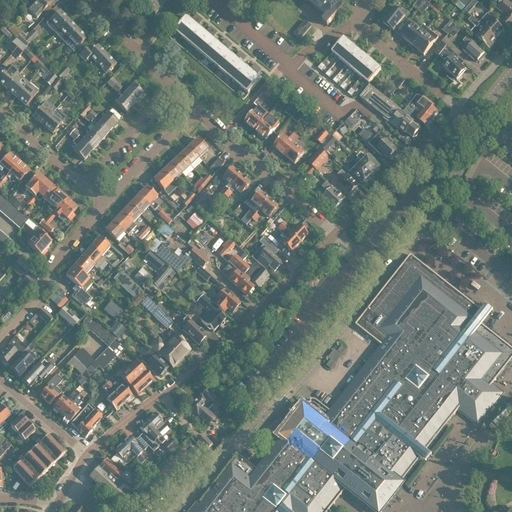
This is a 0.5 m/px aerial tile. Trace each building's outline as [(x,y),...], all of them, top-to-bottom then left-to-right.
[(47,0),(34,0),(31,3),(26,9),(36,17),(41,12),(44,8),(50,2),(47,0)] [(143,0),(142,2),(155,13),(156,13),(154,12),(158,8),(159,9),(164,3),(163,2),(164,0),(143,0)] [(311,0),(312,1),(317,5),(321,8),(322,9),(327,14),(324,17),(321,20),(326,25),(341,8),(343,6),(342,6),(341,7),(337,4),(338,2),(335,0),(311,0)] [(424,0),(416,0),(413,5),(417,9),(424,0)] [(424,0),(417,9),(422,13),(429,4),(424,0)] [(511,27),(511,5),(506,0),(499,0),(494,6),(505,15),(500,20),(511,29),(511,27)] [(437,1),(433,6),(438,9),(442,5),(437,1)] [(382,22),(393,31),(407,12),(402,9),(399,12),(393,8),(382,22)] [(59,10),(45,23),(55,33),(68,20),(59,10)] [(479,22),(496,37),(503,28),(486,13),(479,22)] [(195,22),(187,15),(175,29),(182,36),(181,37),(181,38),(195,22)] [(496,37),(479,22),(474,18),(471,22),(476,26),(472,32),(471,31),(470,31),(489,48),(494,42),(493,40),(496,37)] [(63,42),(67,38),(77,29),(68,20),(55,33),(63,42)] [(293,33),(299,38),(310,25),(304,20),(293,33)] [(455,25),(450,21),(442,30),(447,34),(455,25)] [(202,28),(195,22),(181,38),(182,38),(183,36),(190,42),(189,43),(189,44),(202,28)] [(402,38),(413,46),(427,28),(422,24),(419,28),(413,24),(402,38)] [(209,34),(202,28),(189,44),(190,42),(197,48),(196,50),(209,34)] [(437,37),(432,32),(427,28),(413,46),(423,55),(434,40),(437,37)] [(37,33),(33,29),(20,42),(21,43),(25,46),(37,33)] [(77,29),(67,38),(63,42),(73,51),(86,39),(77,29)] [(16,37),(20,42),(24,37),(20,33),(16,37)] [(217,40),(209,34),(196,50),(198,49),(204,54),(203,56),(217,40)] [(466,44),(462,49),(476,62),(477,61),(478,62),(480,61),(482,59),(482,57),(481,56),(484,52),(478,46),(479,46),(467,35),(462,40),(466,44)] [(445,37),(441,41),(446,45),(457,56),(461,52),(445,37)] [(7,48),(12,53),(21,43),(20,42),(19,41),(16,38),(7,48)] [(351,44),(343,38),(331,52),(339,58),(351,44)] [(224,47),(217,40),(203,56),(204,56),(205,55),(212,61),(210,62),(211,62),(224,47)] [(457,56),(446,45),(441,41),(433,51),(438,55),(439,54),(447,61),(442,66),(450,73),(447,76),(446,76),(447,77),(448,78),(450,80),(451,81),(453,82),(453,81),(455,78),(456,79),(466,70),(462,66),(465,63),(457,56)] [(21,43),(12,53),(17,57),(26,48),(25,46),(21,43)] [(84,61),(90,57),(96,64),(106,55),(97,45),(93,49),(88,44),(78,54),(84,61)] [(358,50),(351,44),(339,58),(346,65),(358,50)] [(231,53),(224,47),(211,62),(211,63),(212,61),(219,67),(218,68),(231,53)] [(365,57),(358,50),(346,65),(353,71),(365,57)] [(31,60),(34,56),(29,51),(26,55),(31,60)] [(239,59),(231,53),(218,68),(218,69),(220,67),(226,73),(225,74),(225,75),(239,59)] [(38,59),(39,60),(42,63),(46,59),(42,54),(38,59)] [(115,64),(106,55),(96,64),(105,73),(115,64)] [(373,63),(365,57),(353,71),(361,77),(373,63)] [(46,59),(42,63),(44,65),(47,67),(51,63),(46,59)] [(246,65),(239,59),(225,75),(226,75),(227,73),(234,79),(233,81),(246,65)] [(44,65),(42,63),(39,60),(35,64),(40,69),(44,65)] [(380,69),(373,63),(361,77),(368,84),(380,69)] [(0,83),(5,88),(14,78),(18,74),(9,65),(0,74),(0,83)] [(44,65),(40,69),(48,76),(44,81),(50,86),(50,85),(57,78),(57,77),(47,67),(44,65)] [(253,71),(246,65),(233,81),(234,80),(241,85),(240,87),(253,71)] [(65,66),(56,75),(60,78),(69,69),(65,66)] [(261,78),(253,71),(240,87),(242,86),(249,92),(261,78)] [(15,97),(24,87),(28,82),(18,74),(14,78),(5,88),(15,97)] [(390,84),(390,85),(396,89),(404,80),(397,75),(390,84)] [(111,88),(117,82),(112,77),(106,83),(111,88)] [(56,90),(62,82),(57,78),(50,85),(56,90)] [(28,82),(24,87),(15,97),(25,106),(38,91),(28,82)] [(111,88),(117,93),(122,87),(117,82),(111,88)] [(275,87),(271,83),(263,92),(268,96),(275,87)] [(132,84),(124,93),(133,102),(136,98),(137,99),(143,93),(132,84)] [(369,85),(359,96),(386,117),(385,118),(390,122),(394,117),(394,116),(400,109),(369,85)] [(63,92),(67,96),(71,91),(67,87),(63,92)] [(76,88),(72,92),(77,96),(80,93),(76,88)] [(434,104),(419,92),(417,95),(418,96),(418,98),(415,99),(411,103),(431,119),(437,112),(432,107),(434,104)] [(133,102),(124,93),(115,103),(125,113),(131,106),(130,105),(133,102)] [(92,98),(99,104),(102,100),(95,94),(92,98)] [(42,125),(51,115),(55,109),(45,101),(32,116),(42,125)] [(285,111),(291,117),(299,107),(292,102),(285,111)] [(431,119),(411,103),(408,106),(405,107),(402,111),(408,116),(418,124),(420,122),(426,126),(431,119)] [(85,105),(78,113),(82,117),(89,109),(85,105)] [(255,130),(265,119),(268,115),(258,106),(244,121),(255,130)] [(42,125),(52,133),(61,123),(67,115),(58,107),(55,109),(51,115),(42,125)] [(300,118),(305,112),(300,107),(292,117),(297,121),(300,118)] [(402,111),(400,109),(394,116),(394,117),(402,123),(398,127),(404,132),(405,131),(412,136),(413,136),(414,136),(416,135),(417,134),(417,132),(417,131),(419,128),(412,122),(413,121),(407,117),(408,116),(402,111)] [(107,112),(103,117),(98,112),(96,114),(92,110),(89,113),(98,122),(108,130),(111,127),(112,128),(117,122),(107,112)] [(313,119),(305,112),(300,118),(308,125),(313,119)] [(90,131),(100,141),(106,135),(105,134),(108,130),(98,122),(89,113),(86,116),(91,120),(89,122),(90,124),(86,128),(90,131)] [(268,115),(265,119),(255,130),(265,139),(278,124),(268,115)] [(344,122),(350,128),(356,122),(350,116),(344,122)] [(86,128),(82,133),(81,131),(79,133),(74,129),(72,132),(77,137),(81,141),(91,149),(94,146),(95,147),(100,141),(90,131),(86,128)] [(320,142),(328,133),(322,129),(315,137),(320,142)] [(342,137),(336,131),(332,135),(338,141),(342,137)] [(390,143),(391,141),(380,131),(369,144),(381,155),(383,153),(388,158),(389,156),(390,157),(394,154),(393,153),(397,149),(390,143)] [(77,137),(72,132),(69,135),(74,140),(77,137)] [(293,133),(287,139),(283,135),(273,146),(284,155),(293,144),(298,138),(293,133)] [(328,133),(320,142),(323,144),(331,136),(328,133)] [(321,146),(325,150),(335,140),(331,136),(323,144),(321,146)] [(197,138),(188,147),(198,157),(204,152),(206,155),(210,152),(207,149),(197,138)] [(437,148),(445,155),(452,147),(444,140),(437,148)] [(88,153),(91,149),(81,141),(72,151),(83,160),(89,154),(88,153)] [(303,153),(293,144),(284,155),(294,164),(303,153)] [(188,147),(180,155),(189,165),(195,160),(197,163),(201,160),(198,157),(188,147)] [(320,147),(307,162),(317,171),(330,157),(320,147)] [(360,163),(371,173),(380,164),(369,154),(366,157),(361,152),(357,156),(362,161),(360,163)] [(5,177),(9,173),(18,162),(8,153),(5,157),(2,154),(0,156),(0,176),(1,178),(4,175),(5,177)] [(180,155),(171,163),(181,173),(189,165),(180,155)] [(210,169),(215,173),(223,163),(218,158),(209,168),(210,169)] [(362,182),(371,173),(360,163),(358,165),(353,160),(347,167),(351,172),(362,182)] [(29,171),(18,162),(9,173),(5,177),(4,175),(1,178),(0,179),(0,180),(3,183),(7,178),(9,180),(12,176),(19,182),(29,171)] [(171,163),(162,171),(172,181),(181,173),(171,163)] [(310,175),(315,170),(310,166),(305,171),(310,175)] [(231,167),(222,178),(231,185),(240,174),(231,167)] [(343,179),(338,183),(349,194),(350,192),(351,193),(355,190),(354,189),(357,185),(346,174),(346,175),(341,170),(338,174),(343,179)] [(172,181),(162,171),(153,179),(163,190),(172,181)] [(38,192),(47,183),(37,174),(24,188),(33,195),(25,204),(27,206),(27,205),(38,192)] [(206,174),(202,179),(206,182),(211,177),(206,174)] [(240,174),(231,185),(240,193),(249,182),(240,174)] [(198,184),(202,187),(206,182),(202,179),(198,184)] [(323,196),(334,207),(342,199),(336,193),(337,192),(326,181),(322,186),(327,191),(323,196)] [(47,183),(38,192),(27,205),(28,206),(36,197),(39,200),(41,197),(47,202),(56,191),(47,183)] [(158,205),(152,201),(157,196),(146,186),(137,195),(148,205),(154,210),(158,205)] [(204,189),(194,201),(200,205),(210,194),(204,189)] [(258,190),(249,201),(258,209),(268,198),(258,190)] [(66,199),(56,191),(47,202),(56,210),(66,199)] [(191,192),(186,197),(190,201),(195,195),(191,192)] [(148,205),(137,195),(129,204),(140,214),(148,205)] [(12,196),(7,201),(9,202),(11,204),(13,206),(15,208),(16,209),(21,203),(12,196)] [(186,197),(182,202),(186,206),(190,201),(186,197)] [(268,198),(258,209),(267,217),(277,206),(268,198)] [(54,213),(47,220),(42,226),(49,233),(53,229),(47,224),(55,215),(62,221),(65,218),(69,222),(74,216),(71,213),(76,208),(66,199),(56,210),(54,213)] [(6,200),(0,207),(0,211),(2,213),(11,204),(9,202),(7,201),(6,200)] [(11,204),(2,213),(7,217),(15,208),(13,206),(11,204)] [(129,204),(121,212),(132,223),(140,214),(129,204)] [(15,208),(7,217),(11,221),(19,211),(16,209),(15,208)] [(19,211),(11,221),(15,224),(23,215),(19,211)] [(47,220),(54,213),(52,211),(45,219),(44,220),(43,219),(39,223),(42,226),(47,220)] [(127,235),(135,226),(132,223),(121,212),(113,221),(124,231),(127,235)] [(259,216),(255,212),(250,218),(254,221),(259,216)] [(198,226),(203,221),(195,213),(190,218),(198,226)] [(246,213),(240,220),(245,224),(250,218),(248,215),(246,213)] [(23,215),(15,224),(19,228),(24,223),(28,219),(23,215)] [(166,215),(163,218),(168,224),(171,220),(166,215)] [(271,223),(285,236),(280,242),(291,251),(299,243),(288,233),(280,225),(274,219),(271,223)] [(113,221),(104,230),(115,240),(124,231),(113,221)] [(296,224),(288,233),(299,243),(307,234),(296,224)] [(145,225),(140,231),(144,234),(149,229),(145,225)] [(27,244),(39,255),(41,253),(42,253),(44,251),(44,249),(51,242),(44,237),(46,234),(38,227),(32,234),(33,233),(35,235),(27,244)] [(144,234),(140,231),(135,236),(139,239),(144,234)] [(250,257),(265,269),(268,265),(273,270),(281,262),(273,254),(277,250),(262,236),(258,241),(262,244),(250,257)] [(6,237),(0,243),(0,245),(3,249),(10,242),(10,240),(6,237)] [(99,237),(90,247),(101,256),(109,246),(99,237)] [(217,252),(222,256),(233,244),(229,240),(217,252)] [(153,252),(177,272),(180,268),(183,264),(185,265),(191,258),(182,250),(178,256),(173,252),(166,246),(165,247),(160,243),(153,252)] [(286,250),(280,244),(276,248),(282,253),(286,250)] [(128,245),(124,249),(129,253),(133,249),(128,245)] [(178,246),(173,252),(178,256),(182,250),(178,246)] [(192,257),(193,257),(202,266),(208,260),(194,246),(193,248),(188,253),(192,257)] [(92,265),(97,269),(105,260),(101,256),(90,247),(82,256),(92,265)] [(150,251),(144,257),(159,270),(164,264),(164,263),(150,251)] [(320,511),(342,485),(376,511),(379,511),(403,483),(401,481),(416,462),(415,453),(411,450),(414,446),(417,443),(421,446),(429,445),(460,406),(477,420),(498,393),(489,386),(511,357),(511,347),(478,321),(473,317),(480,309),(410,254),(355,324),(381,344),(329,410),(316,400),(314,399),(313,399),(311,399),(310,399),(298,414),(296,416),(294,415),(278,435),(281,437),(256,468),(237,454),(192,511),(320,511)] [(246,294),(254,285),(242,275),(249,267),(236,255),(226,265),(232,270),(226,276),(246,294)] [(82,256),(74,266),(84,275),(92,265),(82,256)] [(27,272),(32,266),(21,257),(16,263),(27,272)] [(171,270),(164,264),(159,270),(153,276),(161,282),(171,270)] [(250,280),(258,287),(268,276),(258,267),(254,264),(244,275),(250,280)] [(88,278),(84,275),(74,266),(65,275),(75,284),(80,289),(80,288),(84,292),(89,287),(92,282),(88,278)] [(195,271),(206,280),(210,275),(199,266),(195,271)] [(137,272),(133,277),(144,286),(152,276),(144,270),(141,275),(137,272)] [(121,271),(113,279),(127,292),(135,284),(121,271)] [(33,281),(26,275),(22,279),(29,286),(33,281)] [(102,283),(98,287),(103,291),(111,282),(107,278),(102,283)] [(217,299),(214,303),(224,311),(228,307),(233,311),(234,310),(235,310),(237,308),(237,306),(240,302),(220,286),(218,289),(221,291),(216,297),(217,299)] [(140,291),(149,300),(154,296),(145,287),(140,291)] [(80,289),(76,293),(85,301),(90,296),(84,292),(80,288),(80,289)] [(74,291),(69,298),(80,308),(85,301),(76,293),(74,291)] [(197,301),(208,312),(200,320),(213,331),(218,325),(220,326),(223,322),(222,321),(224,318),(217,311),(219,310),(202,295),(197,301)] [(115,302),(107,311),(115,318),(122,309),(115,302)] [(61,317),(67,310),(63,306),(57,313),(61,317)] [(37,313),(48,323),(53,318),(42,308),(37,313)] [(158,308),(157,309),(152,315),(167,329),(173,322),(158,308)] [(5,310),(0,315),(0,318),(4,322),(10,314),(5,310)] [(67,322),(72,327),(78,320),(73,315),(67,322)] [(84,336),(96,322),(88,315),(83,320),(84,336)] [(186,323),(181,328),(198,344),(206,335),(185,315),(182,319),(186,323)] [(98,321),(90,330),(94,334),(102,325),(98,321)] [(116,321),(108,330),(111,333),(116,337),(117,338),(119,337),(126,329),(116,321)] [(107,329),(102,325),(94,334),(99,338),(107,329)] [(107,329),(99,338),(103,342),(111,333),(108,330),(107,329)] [(171,338),(165,344),(157,337),(149,346),(159,356),(160,355),(173,367),(189,350),(183,344),(184,342),(175,333),(175,334),(171,330),(167,334),(171,338)] [(111,333),(103,342),(108,346),(115,338),(116,337),(111,333)] [(27,347),(20,341),(15,336),(7,344),(8,345),(0,354),(0,357),(2,359),(2,362),(5,364),(7,364),(18,352),(20,354),(27,347)] [(123,349),(119,344),(114,340),(108,347),(112,351),(112,352),(115,355),(119,351),(120,352),(123,349)] [(33,346),(31,344),(30,343),(21,353),(22,353),(9,368),(11,369),(9,371),(16,376),(17,375),(18,376),(36,357),(35,356),(30,352),(33,348),(33,346)] [(331,359),(326,365),(330,368),(346,349),(341,345),(337,351),(334,348),(328,357),(331,359)] [(115,355),(112,352),(107,347),(98,356),(106,365),(115,355)] [(81,348),(73,356),(77,360),(85,352),(81,348)] [(140,359),(147,365),(158,375),(159,374),(161,374),(164,371),(164,370),(166,366),(153,354),(154,353),(149,348),(147,351),(140,359)] [(85,352),(77,360),(81,364),(89,356),(85,352)] [(94,360),(89,356),(81,364),(86,369),(89,366),(94,360)] [(101,369),(106,365),(98,356),(94,360),(89,366),(93,370),(98,366),(101,369)] [(42,358),(22,379),(30,386),(41,374),(44,376),(54,365),(50,362),(48,364),(42,358)] [(128,369),(145,388),(153,380),(136,361),(128,369)] [(88,376),(93,370),(89,366),(86,369),(84,371),(88,376)] [(137,395),(145,388),(128,369),(120,376),(137,395)] [(48,386),(40,395),(50,404),(61,392),(56,387),(62,379),(56,374),(47,385),(48,386)] [(79,375),(75,380),(81,385),(85,381),(79,375)] [(122,385),(117,389),(113,384),(112,385),(108,381),(106,382),(105,383),(124,403),(132,396),(122,385)] [(116,410),(124,403),(105,383),(103,386),(107,390),(105,391),(110,396),(106,399),(116,410)] [(211,402),(216,396),(207,388),(190,407),(209,424),(210,423),(213,426),(219,420),(215,417),(216,416),(208,409),(213,403),(211,402)] [(53,406),(61,414),(64,412),(63,411),(65,408),(66,408),(79,394),(75,390),(66,399),(62,396),(53,406)] [(79,394),(66,408),(65,408),(63,411),(64,412),(61,414),(69,421),(80,409),(76,405),(83,398),(79,394)] [(9,415),(5,410),(6,409),(2,405),(1,406),(1,405),(0,406),(0,429),(5,425),(2,421),(9,415)] [(87,405),(71,423),(77,428),(76,429),(85,437),(91,431),(90,430),(101,418),(87,405)] [(154,413),(146,420),(158,432),(166,425),(154,413)] [(241,421),(245,417),(241,413),(237,417),(241,421)] [(10,425),(17,432),(28,422),(21,414),(10,425)] [(158,432),(146,420),(139,427),(151,439),(153,442),(156,438),(161,443),(165,439),(158,432)] [(17,432),(24,439),(35,429),(28,422),(17,432)] [(55,460),(58,458),(64,452),(48,434),(39,443),(55,460)] [(198,440),(206,448),(212,443),(204,435),(198,440)] [(122,443),(134,456),(140,463),(144,459),(139,454),(147,446),(138,436),(133,441),(129,436),(122,443)] [(214,436),(211,439),(216,444),(219,441),(214,436)] [(167,441),(172,447),(176,444),(170,438),(167,441)] [(0,456),(11,445),(5,439),(0,444),(0,456)] [(147,446),(152,450),(155,447),(150,441),(146,444),(147,446)] [(169,450),(172,447),(167,441),(163,445),(169,450)] [(46,469),(47,468),(55,460),(39,443),(30,451),(46,469)] [(134,456),(122,443),(114,450),(128,464),(129,462),(128,461),(134,456)] [(30,451),(29,451),(21,459),(38,477),(46,469),(30,451)] [(97,468),(114,483),(123,474),(106,458),(97,468)] [(29,485),(37,477),(38,477),(21,459),(12,468),(29,485)] [(156,469),(163,462),(160,459),(153,466),(156,469)] [(125,472),(123,474),(114,483),(97,468),(97,467),(88,477),(117,503),(136,482),(125,472)]
